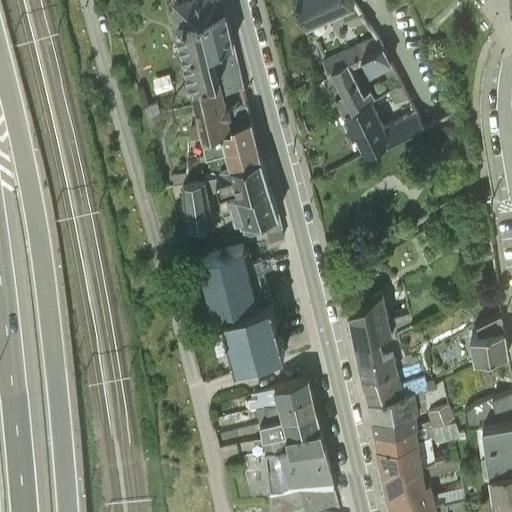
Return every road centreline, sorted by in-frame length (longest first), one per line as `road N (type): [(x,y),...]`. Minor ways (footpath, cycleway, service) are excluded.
road 1 (residential): [(335,369),(199,412),(78,0)]
road 2 (motorway): [(65,511),(52,334),(27,162),(0,61)]
road 3 (residential): [(236,0),(322,297),(335,369)]
road 4 (motorway): [(22,511),(0,276)]
road 5 (residential): [(335,369),(373,511)]
